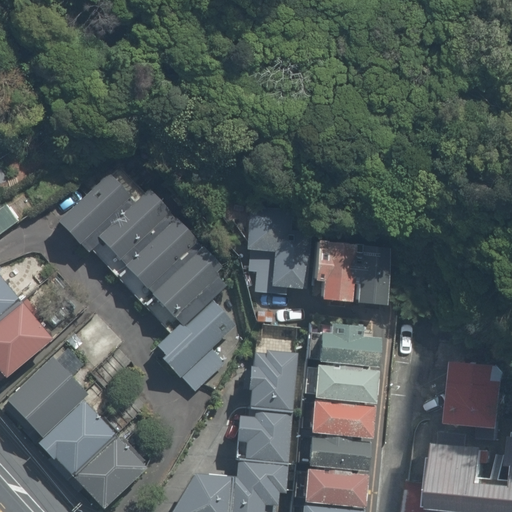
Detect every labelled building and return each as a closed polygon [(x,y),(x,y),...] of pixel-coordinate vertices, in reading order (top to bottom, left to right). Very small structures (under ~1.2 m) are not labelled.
[(129,194),(109,172),(59,220),(80,241),(129,194)] [(175,198),(156,179),(97,236),(116,256),(175,198)] [(200,228),(180,207),(119,263),(138,284),(200,228)] [(304,215),(259,210),(250,286),(296,290),(304,215)] [(238,270),(200,228),(138,284),(177,326),(238,270)] [(355,242),(318,237),(311,295),(348,299),(355,242)] [(355,242),(348,299),(382,303),(389,246),(355,242)] [(0,310),(12,300),(0,283),(0,310)] [(242,333),(210,299),(159,347),(192,381),(242,333)] [(51,340),(18,305),(0,320),(0,379),(51,340)] [(315,352),(372,358),(374,330),(359,328),(359,322),(318,318),(315,352)] [(283,493),(296,350),(263,347),(262,351),(254,350),(253,365),(246,365),(244,390),(246,390),(245,408),(252,409),(251,417),(235,416),(233,441),(245,442),(243,459),(234,458),(233,476),(192,473),(168,511),(275,511),(278,492),(283,493)] [(315,352),(311,391),(368,397),(372,358),(315,352)] [(511,362),(460,358),(455,424),(507,428),(511,362)] [(81,396),(51,361),(6,399),(36,434),(81,396)] [(371,403),(310,397),(309,402),(301,401),(298,426),(307,427),(306,432),(321,433),(346,436),(367,438),(368,428),(372,429),(373,413),(370,412),(371,403)] [(33,445),(66,480),(96,511),(98,511),(146,467),(115,434),(82,400),(33,445)] [(346,436),(321,433),(321,435),(307,434),(306,437),(297,436),(295,461),(305,462),(304,465),(319,466),(355,470),(364,470),(366,441),(346,439),(346,436)] [(511,511),(511,451),(511,465),(511,483),(484,481),(487,447),(438,444),(432,511),(511,511)] [(355,470),(319,466),(319,469),(302,467),(302,469),(296,468),(294,493),(300,494),(299,501),(360,507),(361,498),(364,499),(365,482),(363,481),(364,473),(355,472),(355,470)] [(400,511),(427,511),(431,482),(406,481),(400,511)] [(359,511),(360,507),(299,501),(299,505),(292,504),(291,511),(359,511)]
